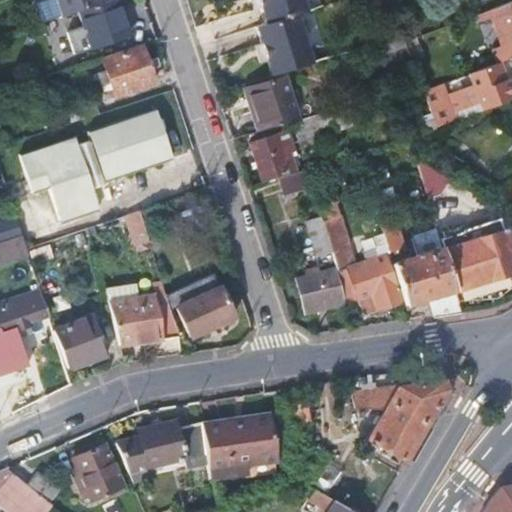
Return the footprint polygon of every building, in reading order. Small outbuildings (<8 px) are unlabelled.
[(54,0),(59,15),(78,8),(99,1),(98,0),(54,0)] [(103,0),(99,1),(78,8),(90,47),(127,35),(116,0),(103,0)] [(302,0),(259,0),(266,23),(296,14),(305,11),(302,0)] [(511,1),(492,9),(505,45),(493,49),(498,63),(511,57),(511,1)] [(266,23),(257,26),(273,74),(312,62),(296,14),(266,23)] [(142,46),(101,59),(105,70),(98,73),(106,97),(153,82),(148,66),(154,64),(152,58),(146,60),(142,46)] [(449,110),(477,100),(482,111),(511,101),(497,63),(468,74),(472,86),(443,96),(440,84),(435,86),(422,91),(432,117),(436,128),(453,122),(449,110)] [(416,75),(419,82),(422,91),(435,86),(429,70),(416,75)] [(284,76),(248,87),(261,128),(296,117),(284,76)] [(63,95),(72,121),(99,112),(91,86),(63,95)] [(86,131),(89,139),(75,144),(72,135),(17,153),(29,190),(47,185),(166,145),(154,108),(86,131)] [(334,108),(295,120),(298,128),(307,125),(310,132),(339,123),(334,108)] [(409,125),(413,137),(436,130),(436,128),(432,117),(409,125)] [(289,130),(250,142),(262,180),(293,171),(287,152),(297,150),(294,142),(292,142),(289,130)] [(47,185),(59,222),(96,209),(90,188),(104,183),(103,179),(147,164),(148,166),(170,158),(166,145),(47,185)] [(140,209),(126,214),(128,222),(142,217),(140,209)] [(337,268),(346,302),(357,299),(362,313),(375,309),(384,307),(403,301),(391,264),(388,265),(384,252),(387,251),(387,250),(382,234),(382,233),(372,236),(378,256),(356,263),(341,214),(322,219),(332,252),(337,268)] [(0,241),(21,235),(14,215),(0,219),(0,241)] [(135,244),(149,240),(142,217),(128,222),(135,244)] [(311,222),(322,256),(332,252),(322,219),(322,218),(311,222)] [(439,237),(443,248),(455,290),(511,270),(511,241),(507,227),(502,228),(499,222),(491,218),(462,228),(462,230),(439,237)] [(382,234),(387,250),(402,245),(397,229),(382,234)] [(422,304),(421,299),(426,297),(434,316),(462,312),(455,290),(443,248),(439,237),(437,230),(411,238),(417,256),(391,264),(403,301),(404,305),(405,310),(422,304)] [(0,241),(0,263),(27,254),(25,247),(21,235),(0,241)] [(313,268),(315,275),(297,280),(307,315),(343,303),(333,269),(327,271),(324,264),(313,268)] [(333,269),(343,303),(346,302),(337,268),(333,269)] [(177,304),(181,314),(191,334),(233,313),(212,270),(165,294),(169,308),(177,304)] [(107,303),(117,345),(176,336),(169,308),(165,294),(136,298),(133,286),(103,289),(107,303)] [(0,374),(26,366),(13,330),(26,325),(25,321),(47,314),(38,288),(0,300),(0,374)] [(95,315),(54,329),(68,367),(108,353),(95,315)] [(380,408),(367,439),(405,461),(445,389),(440,380),(350,392),(352,404),(380,408)] [(289,393),(294,426),(308,424),(303,391),(289,393)] [(201,424),(205,455),(208,477),(228,474),(227,464),(272,457),(266,415),(201,424)] [(142,441),(114,445),(124,467),(205,455),(201,424),(201,422),(176,426),(174,420),(139,426),(142,441)] [(101,445),(68,460),(77,477),(72,480),(82,504),(120,486),(101,445)] [(314,446),(299,471),(312,479),(310,484),(325,493),(332,482),(316,472),(327,455),(314,446)] [(5,468),(0,469),(0,504),(9,511),(45,511),(51,504),(48,501),(26,484),(5,468)] [(36,473),(26,484),(48,501),(57,489),(36,473)] [(511,511),(511,487),(502,488),(484,511),(511,511)] [(317,511),(351,511),(313,489),(308,497),(322,505),(318,511),(317,511)]
